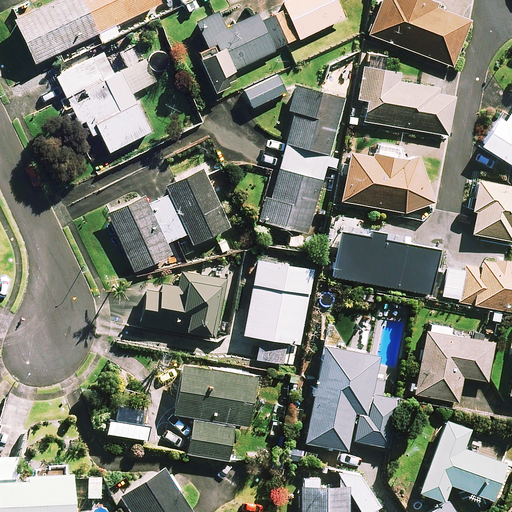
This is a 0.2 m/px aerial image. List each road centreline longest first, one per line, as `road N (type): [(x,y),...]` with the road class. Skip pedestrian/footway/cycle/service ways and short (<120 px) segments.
road 1 (residential): [(461,210),(492,25),(511,16)]
road 2 (residential): [(54,328),(59,274),(0,144)]
